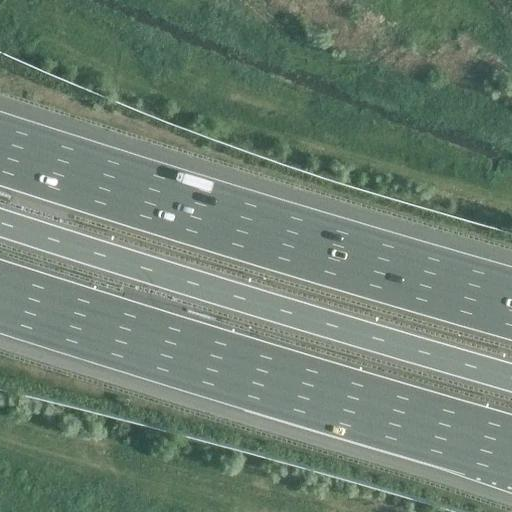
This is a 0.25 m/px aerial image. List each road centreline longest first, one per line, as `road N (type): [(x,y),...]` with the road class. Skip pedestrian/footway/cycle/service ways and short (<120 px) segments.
road 1 (motorway): [(0,297),(511,454)]
road 2 (motorway): [(511,307),(0,153)]
road 3 (motorway): [(0,227),(511,381)]
